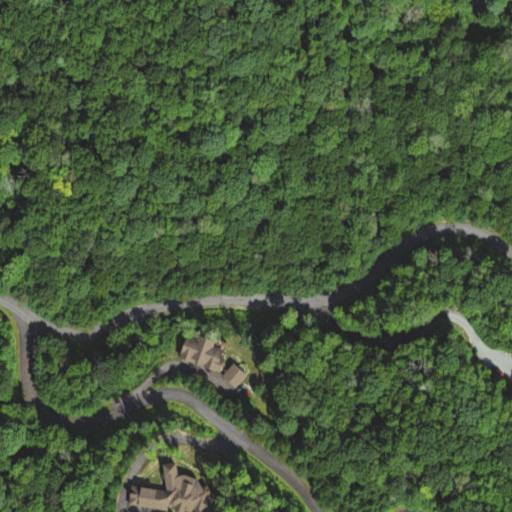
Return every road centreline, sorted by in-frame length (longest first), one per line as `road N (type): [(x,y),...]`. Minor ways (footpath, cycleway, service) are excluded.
road 1 (residential): [(511,252),(478,230),(438,227),(401,245),(357,286),(323,299),(179,301),(79,333),(48,328),(0,296)]
road 2 (residential): [(32,319),(26,379),(47,414),(83,422),(153,395),(184,396),(273,463),(318,511)]
